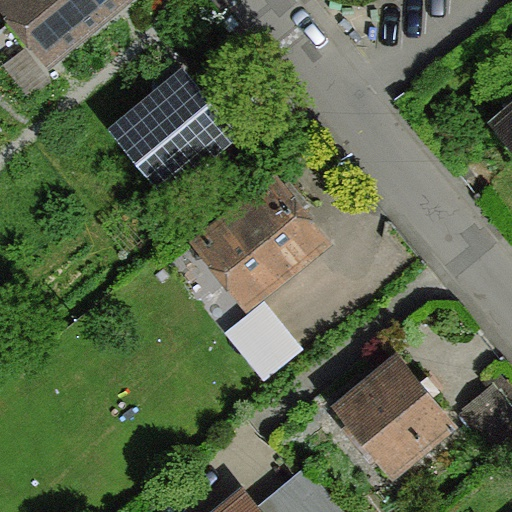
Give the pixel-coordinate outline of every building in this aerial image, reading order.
[(120,0),(4,0),(52,57),(120,0)] [(276,144),(238,98),(194,135),(232,181),(276,144)] [(511,111),(503,119),(511,129),(511,111)] [(275,184),(207,240),(253,297),(322,243),(275,184)] [(234,322),(271,371),(311,341),(274,292),(234,322)] [(456,423),(401,359),(341,407),(394,473),(456,423)] [(511,447),(511,408),(494,387),(469,408),(506,453),(511,447)] [(258,510),(258,511),(344,511),(309,467),(258,510)] [(258,511),(258,510),(245,495),(223,511),(258,511)]
